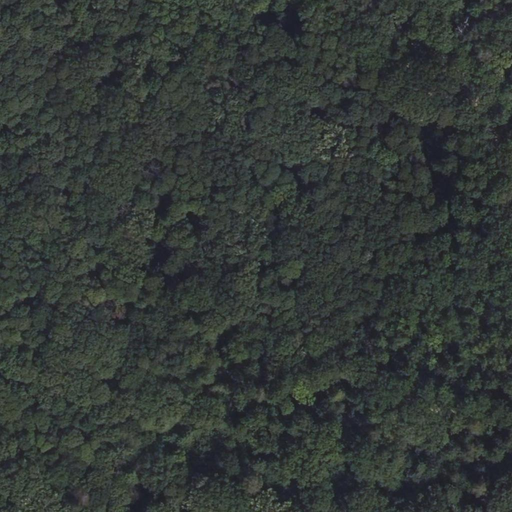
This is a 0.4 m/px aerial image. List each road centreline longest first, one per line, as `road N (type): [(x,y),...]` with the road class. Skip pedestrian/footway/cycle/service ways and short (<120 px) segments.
road 1 (track): [(144,0),(143,36),(173,95),(217,116),(253,115),(295,93),(326,92),(400,131),(427,191),(426,225),(377,318),(373,351),(389,393),(418,419),(511,459)]
road 2 (track): [(188,511),(203,406),(228,335),(281,256),(281,216),(268,186),(165,115),(153,91),(151,54)]
road 3 (track): [(511,94),(296,0)]
road 4 (track): [(309,511),(511,499)]
road 5 (track): [(454,68),(511,176)]
